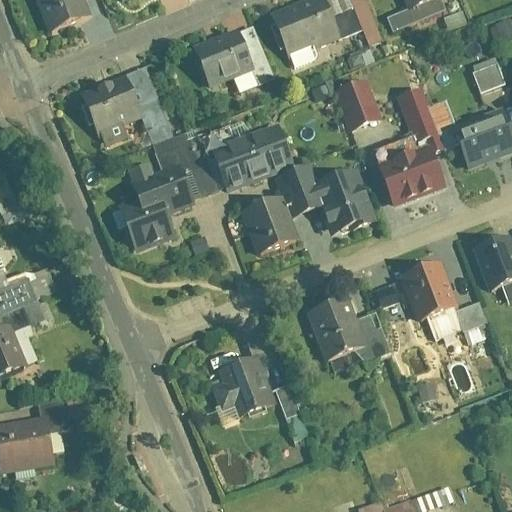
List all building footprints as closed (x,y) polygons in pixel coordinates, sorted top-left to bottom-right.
[(36,0),(52,36),(92,19),(84,0),(36,0)] [(324,0),(306,0),(272,14),(292,61),(342,40),(324,0)] [(324,0),(342,40),(363,31),(349,0),(324,0)] [(365,0),(349,0),(363,31),(370,48),(383,43),(365,0)] [(387,19),(394,34),(447,11),(442,0),(432,0),(406,11),(387,19)] [(401,0),(406,11),(432,0),(401,0)] [(503,43),(511,39),(511,30),(508,21),(496,25),(503,43)] [(254,29),(238,36),(253,71),(261,89),(277,82),(254,29)] [(236,30),(193,48),(211,89),(253,71),(238,36),(236,30)] [(473,73),(481,95),(507,85),(499,64),(473,73)] [(146,68),(125,77),(143,120),(154,146),(175,137),(146,68)] [(125,77),(81,96),(99,138),(143,120),(125,77)] [(352,133),(382,122),(367,82),(337,93),(352,133)] [(421,89),(396,99),(414,146),(439,137),(428,108),(421,89)] [(428,108),(439,137),(454,131),(458,130),(447,101),(428,108)] [(458,130),(454,131),(469,171),(511,154),(511,136),(503,113),(458,130)] [(209,152),(214,165),(222,185),(225,195),(295,169),(279,126),(209,152)] [(378,167),(394,210),(445,191),(428,148),(378,167)] [(137,253),(176,239),(168,217),(194,207),(190,197),(183,177),(179,168),(156,177),(152,164),(128,173),(139,201),(120,208),(137,253)] [(183,177),(190,197),(222,185),(214,165),(183,177)] [(314,166),(276,181),(283,199),(292,222),(322,211),(330,208),(321,183),(314,166)] [(358,169),(321,183),(330,208),(322,211),(332,239),(378,222),(358,169)] [(4,176),(0,177),(0,207),(4,216),(18,210),(4,176)] [(292,222),(283,199),(241,215),(257,257),(299,241),(292,222)] [(490,295),(511,285),(511,244),(509,237),(472,252),(490,295)] [(418,325),(459,308),(440,263),(399,280),(418,325)] [(356,353),(369,349),(358,321),(351,299),(306,315),(325,365),(356,353)] [(481,302),(457,312),(466,334),(490,324),(481,302)] [(377,314),(358,321),(369,349),(356,353),(366,364),(392,355),(377,314)] [(0,328),(0,377),(28,366),(10,325),(0,328)] [(238,421),(276,406),(257,358),(219,373),(224,386),(213,390),(221,413),(234,409),(238,421)] [(290,386),(275,391),(287,421),(302,416),(290,386)] [(45,419),(48,434),(72,430),(68,401),(43,405),(45,419)] [(0,426),(0,475),(53,467),(48,434),(45,419),(0,426)] [(412,511),(407,500),(383,510),(383,511),(412,511)] [(358,511),(383,511),(383,510),(380,502),(358,511)]
